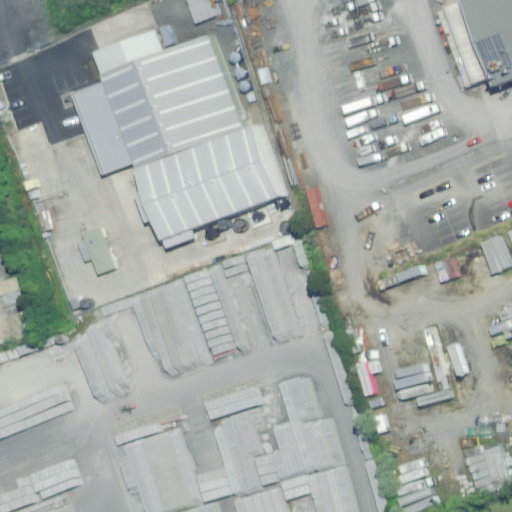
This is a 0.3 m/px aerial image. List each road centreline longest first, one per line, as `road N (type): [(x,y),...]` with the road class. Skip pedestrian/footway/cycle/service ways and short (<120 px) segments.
road 1 (unknown): [(290,0),(343,205)]
road 2 (unknown): [(473,131),(436,0)]
